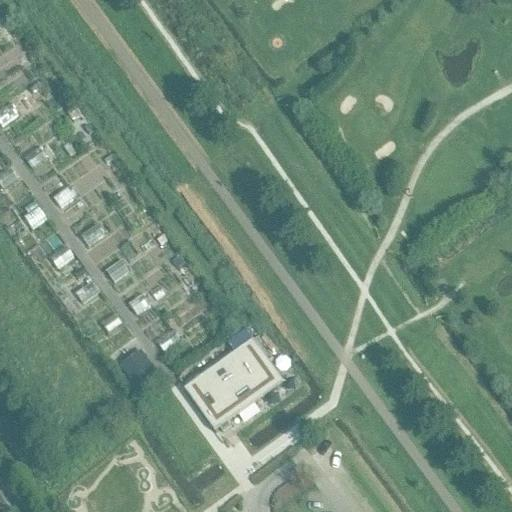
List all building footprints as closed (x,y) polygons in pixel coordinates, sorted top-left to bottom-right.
[(11,107),(0,115),(0,125),(2,129),(18,117),(11,107)] [(75,109),(68,114),(75,124),(82,118),(75,109)] [(41,152),(26,162),(33,172),(48,162),(41,152)] [(11,173),(0,180),(0,188),(3,193),(18,183),(11,173)] [(71,188),(55,200),(62,210),(78,198),(71,188)] [(40,211),(25,221),(32,231),(47,220),(40,211)] [(100,229),(83,240),(89,248),(106,237),(100,229)] [(69,251),(52,263),(58,271),(74,259),(69,251)] [(180,259),(174,264),(179,271),(185,266),(180,259)] [(122,263),(107,273),(115,285),(130,274),(122,263)] [(93,285),(77,296),(84,306),(100,295),(93,285)] [(160,288),(151,294),(156,302),(166,296),(160,288)] [(144,298),(131,307),(137,317),(151,308),(144,298)] [(116,319),(103,328),(109,337),(122,328),(116,319)] [(174,335),(158,346),(165,355),(181,344),(174,335)] [(186,392),(185,393),(215,435),(284,386),(254,343),(186,392)] [(143,356),(124,370),(138,389),(157,375),(143,356)]
